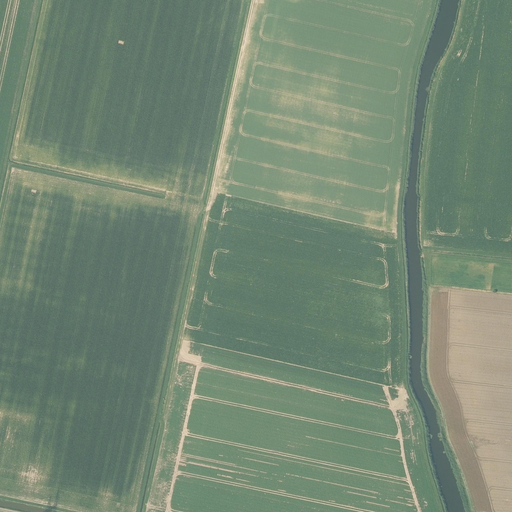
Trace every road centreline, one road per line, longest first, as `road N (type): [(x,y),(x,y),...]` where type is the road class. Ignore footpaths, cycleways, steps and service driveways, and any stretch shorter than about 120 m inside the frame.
road 1 (track): [(252,0),(165,415),(158,418)]
road 2 (track): [(0,510),(69,511),(0,497)]
